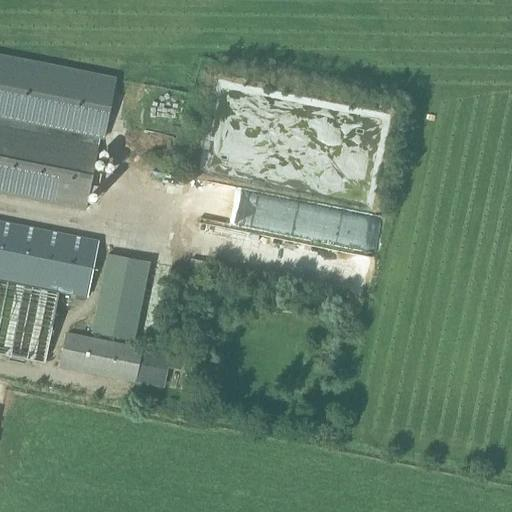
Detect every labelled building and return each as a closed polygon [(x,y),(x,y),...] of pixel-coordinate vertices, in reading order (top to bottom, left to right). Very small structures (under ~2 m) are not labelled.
[(0,196),(85,213),(113,78),(0,54),(0,196)] [(0,356),(44,366),(58,294),(88,299),(99,242),(0,222),(0,356)] [(134,342),(150,264),(108,255),(92,334),(134,342)] [(142,351),(143,349),(66,334),(59,369),(135,385),(136,382),(142,351)] [(142,351),(136,382),(160,387),(166,356),(142,351)]
